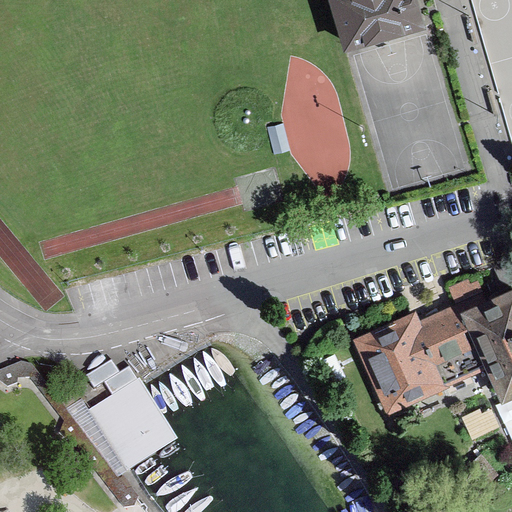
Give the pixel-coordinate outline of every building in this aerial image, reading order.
[(333,0),(346,42),(421,20),(415,0),(333,0)] [(511,289),(484,302),(480,294),(417,322),(413,313),(358,338),(389,407),(490,360),(504,391),(511,387),(511,289)] [(21,362),(0,370),(0,381),(7,387),(17,383),(18,379),(30,378),(64,422),(60,432),(66,440),(75,439),(79,444),(77,448),(80,452),(84,451),(86,454),(83,462),(90,470),(98,469),(102,474),(101,477),(104,481),(107,481),(109,484),(108,487),(111,491),(115,491),(119,496),(117,499),(124,508),(134,506),(138,497),(132,488),(127,489),(68,412),(55,396),(31,365),(21,362)] [(129,477),(189,441),(151,379),(90,413),(129,477)] [(59,394),(55,396),(68,412),(84,400),(74,384),(59,394)] [(470,463),(485,482),(496,474),(481,455),(470,463)]
